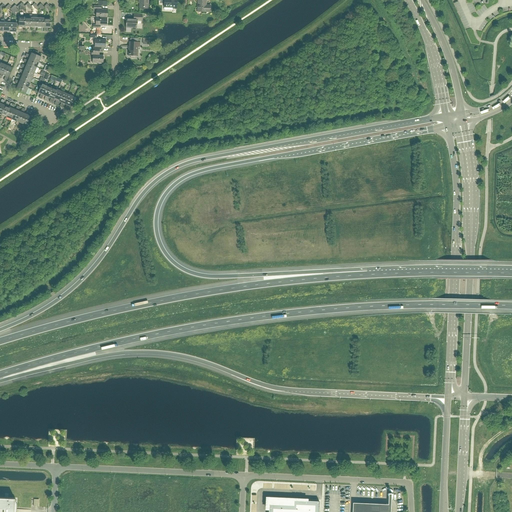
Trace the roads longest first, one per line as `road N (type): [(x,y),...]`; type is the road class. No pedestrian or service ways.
road 1 (motorway): [(366,274),(189,272),(161,247),(162,197),(207,169),(447,126)]
road 2 (motorway): [(446,117),(183,164),(142,194),(69,291),(0,329)]
road 3 (motorway): [(0,374),(138,337),(288,313),(511,305)]
road 4 (motorway): [(0,377),(140,351),(193,358),(277,388),(447,397)]
road 5 (motorway): [(366,274),(183,296),(0,341)]
road 6 (primary): [(463,396),(472,216),(463,122)]
road 7 (primary): [(447,126),(456,184),(447,397)]
road 8 (unclassified): [(243,474),(404,482),(411,511)]
road 9 (unclassified): [(55,466),(243,474)]
road 10 (motorway): [(511,273),(366,274)]
road 11 (secondary): [(407,0),(428,40),(446,117)]
road 12 (secondary): [(462,114),(452,65),(422,0)]
